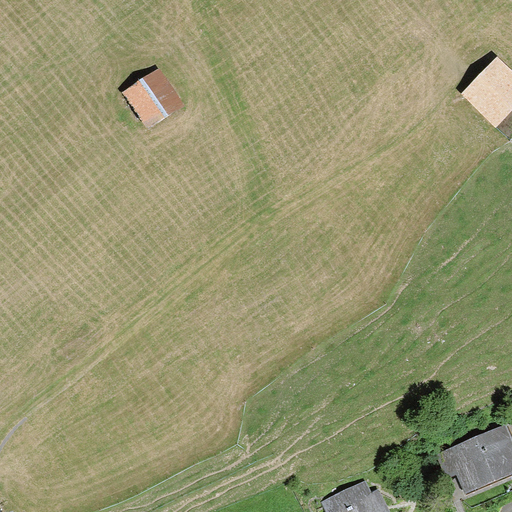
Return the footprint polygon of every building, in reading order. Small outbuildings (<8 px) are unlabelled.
[(511,116),(511,75),(496,58),(458,95),(495,133),(511,116)] [(157,70),(138,83),(166,124),(185,111),(157,70)] [(148,137),(166,124),(138,83),(120,96),(148,137)] [(453,505),(511,479),(511,454),(501,429),(433,458),(453,505)] [(387,511),(377,491),(369,495),(363,483),(320,503),(324,511),(387,511)]
